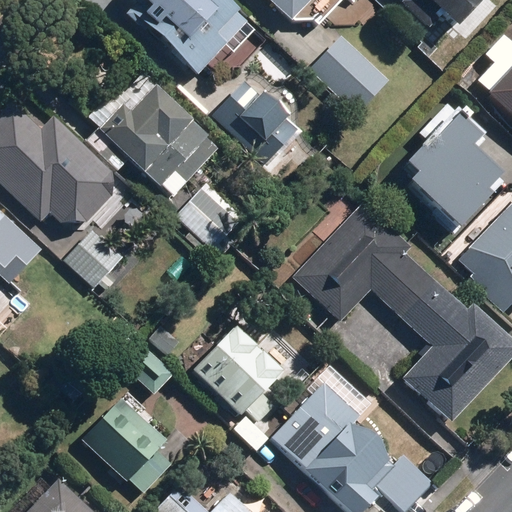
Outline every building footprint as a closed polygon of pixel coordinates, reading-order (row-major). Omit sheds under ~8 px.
[(237,27),(208,0),(117,0),(136,18),(132,22),(141,31),(136,36),(185,82),(237,27)] [(253,0),(281,26),(305,0),(253,0)] [(409,0),(443,33),(470,6),(464,0),(409,0)] [(381,82),(333,37),(300,72),(348,117),(381,82)] [(488,67),(468,88),(511,131),(511,52),(498,39),(479,59),(488,67)] [(134,81),(77,144),(111,175),(124,160),(168,200),(212,152),(134,81)] [(288,133),(236,85),(203,120),(255,168),(288,133)] [(33,133),(8,107),(0,115),(0,195),(33,228),(42,219),(51,228),(79,228),(105,202),(103,178),(46,120),(33,133)] [(466,152),(440,127),(388,182),(445,236),(475,204),(470,199),(484,184),(458,160),(466,152)] [(369,145),(350,129),(327,155),(345,172),(369,145)] [(237,219),(199,185),(163,225),(201,259),(237,219)] [(511,199),(463,249),(511,298),(511,199)] [(394,256),(400,249),(354,207),(287,279),(333,322),(361,292),(395,322),(428,286),(394,256)] [(118,261),(88,232),(57,265),(87,293),(118,261)] [(392,385),(440,429),(510,353),(462,309),(458,314),(428,286),(395,322),(425,350),(392,385)] [(45,336),(32,319),(7,339),(20,355),(45,336)] [(171,376),(140,343),(116,366),(147,398),(171,376)] [(374,483),(386,471),(343,429),(363,408),(329,375),(263,443),(296,474),(294,476),(331,511),(356,511),(366,502),(361,497),(374,483)] [(73,443),(117,486),(122,481),(137,496),(165,467),(150,452),(159,444),(115,401),(73,443)] [(74,511),(44,484),(18,511),(74,511)] [(241,511),(223,493),(203,511),(194,511),(171,488),(146,511),(241,511)]
